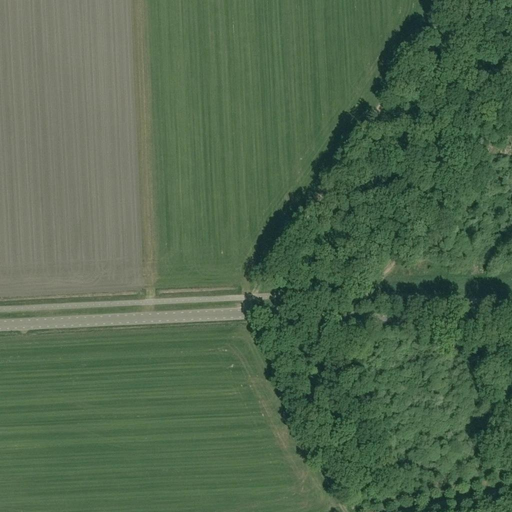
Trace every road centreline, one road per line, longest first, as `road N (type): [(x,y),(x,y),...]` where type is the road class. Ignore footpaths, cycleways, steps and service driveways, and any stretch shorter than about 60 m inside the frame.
road 1 (track): [(435,0),(436,22),(253,296)]
road 2 (tertiary): [(511,329),(253,314)]
road 3 (tertiary): [(253,314),(0,326)]
road 4 (track): [(253,314),(335,472),(347,511)]
